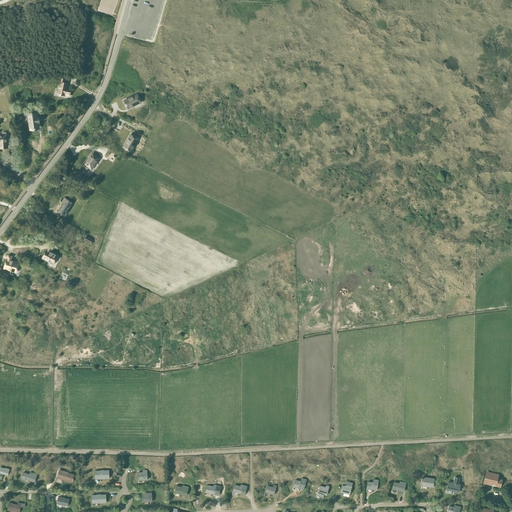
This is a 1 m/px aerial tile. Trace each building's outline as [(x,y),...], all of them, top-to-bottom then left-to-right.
[(60,82),(59,89),(58,93),(60,94),(64,95),(65,93),(69,94),(70,93),(70,92),(71,92),(71,91),(70,90),(70,89),(66,88),(67,83),(64,83),(65,78),(61,77),(60,82)] [(137,94),(124,101),(127,109),(141,102),(137,94)] [(31,114),(28,115),(29,118),(30,129),(37,128),(39,128),(38,123),(39,123),(38,118),(37,118),(37,113),(31,114)] [(131,134),(123,147),(131,151),(138,138),(131,134)] [(91,168),(99,158),(93,154),(85,164),(91,168)] [(63,198),(61,202),(63,203),(58,211),(65,215),(73,202),(64,197),(63,198)] [(90,244),(92,240),(86,236),(83,240),(90,244)] [(53,263),(54,264),(54,263),(55,262),(56,261),(56,259),(58,256),(50,252),(52,248),(48,246),(46,250),(42,258),(43,258),(44,259),(45,259),(50,262),(52,263),(53,263)] [(6,260),(4,268),(5,269),(6,269),(7,269),(12,271),(13,271),(15,272),(15,271),(16,272),(17,271),(17,270),(18,268),(18,267),(19,263),(11,261),(12,256),(8,255),(7,260),(6,260)] [(0,478),(1,479),(3,474),(7,475),(9,470),(0,467),(0,478)] [(73,475),(59,470),(56,478),(70,482),(71,478),(72,478),(73,475)] [(109,478),(109,470),(94,471),(95,479),(109,478)] [(138,480),(147,480),(147,470),(144,470),(144,472),(138,473),(138,480)] [(23,473),(21,479),(25,480),(25,479),(35,482),(37,475),(34,474),(30,473),(29,474),(23,473)] [(484,482),(484,484),(490,485),(500,487),(501,481),(497,480),(497,479),(498,475),(490,473),(490,474),(486,473),(484,482)] [(421,486),(433,487),(434,479),(422,477),(421,486)] [(448,482),(446,490),(459,492),(460,488),(459,487),(459,484),(458,484),(459,479),(454,477),(453,483),(448,482)] [(300,482),(295,480),(293,487),(303,490),(306,480),(301,478),(300,482)] [(373,483),(367,482),(366,489),(376,490),(378,480),(373,479),(373,483)] [(342,486),(340,492),(349,495),(351,486),(352,483),(348,482),(347,485),(346,486),(345,485),(345,486),(342,486)] [(393,482),(392,489),(404,492),(406,483),(400,482),(399,484),(393,482)] [(205,493),(215,495),(219,495),(220,486),(213,485),(213,487),(206,485),(205,493)] [(235,485),(233,492),(244,495),(247,487),(241,485),(240,487),(235,485)] [(267,486),(265,492),(273,495),(276,486),(273,485),(272,487),(267,486)] [(176,486),(174,492),(183,495),(183,493),(186,494),(185,496),(189,497),(191,490),(188,489),(188,487),(182,486),(182,487),(176,486)] [(318,493),(317,496),(323,497),(324,494),(326,495),(329,486),(326,486),(325,487),(320,486),(318,493)] [(142,502),(152,502),(151,493),(142,494),(142,502)] [(106,503),(106,495),(91,495),(92,503),(106,503)] [(69,499),(64,498),(58,497),(57,504),(67,506),(69,499)] [(25,504),(18,503),(17,505),(9,503),(7,510),(17,511),(18,511),(20,506),(24,507),(25,504)]
